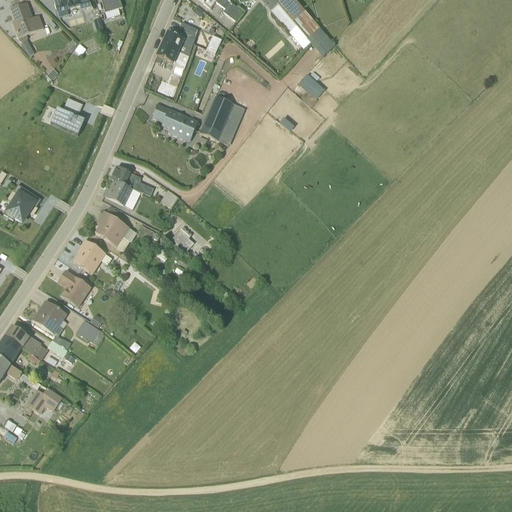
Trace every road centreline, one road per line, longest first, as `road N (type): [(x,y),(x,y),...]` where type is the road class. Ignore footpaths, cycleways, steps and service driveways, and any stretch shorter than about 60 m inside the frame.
road 1 (track): [(511,466),(343,469),(177,490),(0,477)]
road 2 (residential): [(0,326),(75,214),(170,0)]
